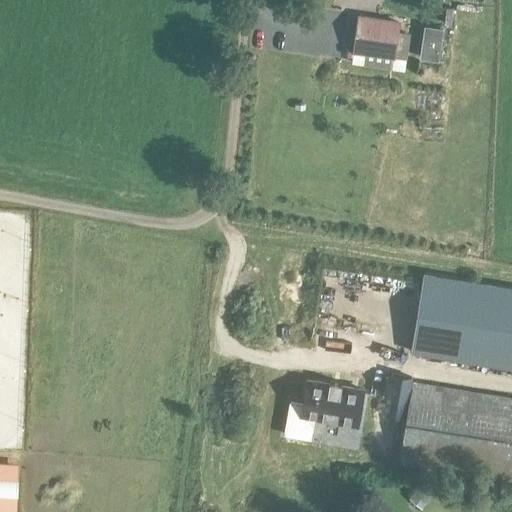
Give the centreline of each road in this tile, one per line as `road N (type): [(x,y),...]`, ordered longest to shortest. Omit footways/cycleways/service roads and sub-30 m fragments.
road 1 (track): [(0,195),(166,225),(215,208)]
road 2 (track): [(215,208),(227,181),(247,0)]
